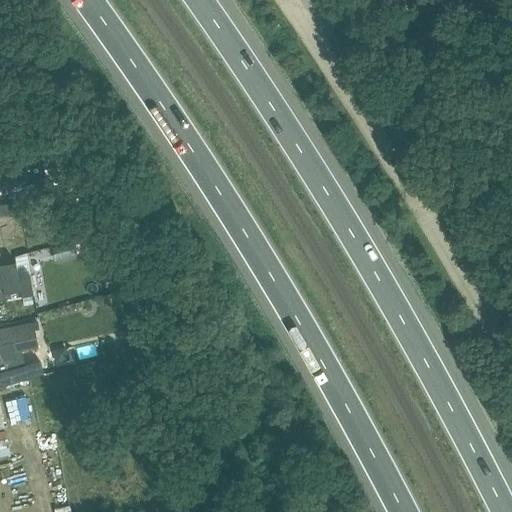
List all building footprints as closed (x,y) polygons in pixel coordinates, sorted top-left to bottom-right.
[(49,188),(53,187),(73,182),(68,162),(61,163),(58,150),(40,155),(49,188)] [(11,152),(0,154),(0,157),(6,182),(18,179),(11,152)] [(73,182),(53,187),(56,199),(70,196),(69,193),(83,190),(80,180),(73,182)] [(33,201),(0,207),(0,218),(14,216),(14,214),(35,210),(33,201)] [(52,261),(73,259),(71,245),(50,247),(52,261)] [(0,302),(34,296),(27,256),(14,260),(15,265),(0,267),(0,302)] [(170,282),(158,284),(162,308),(174,306),(170,282)] [(155,285),(136,288),(141,311),(154,309),(151,295),(157,293),(155,285)] [(38,324),(0,330),(0,389),(46,375),(41,361),(25,365),(22,353),(39,350),(35,332),(40,331),(38,324)] [(67,348),(53,351),(56,365),(69,362),(67,348)] [(5,432),(0,432),(0,455),(9,454),(5,432)]
